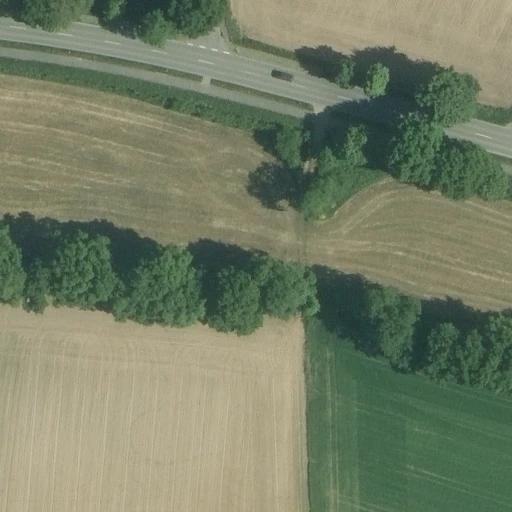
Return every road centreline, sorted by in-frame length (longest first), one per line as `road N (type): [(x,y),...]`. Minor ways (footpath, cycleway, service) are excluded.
road 1 (tertiary): [(511,145),(211,65)]
road 2 (tertiary): [(211,65),(0,25)]
